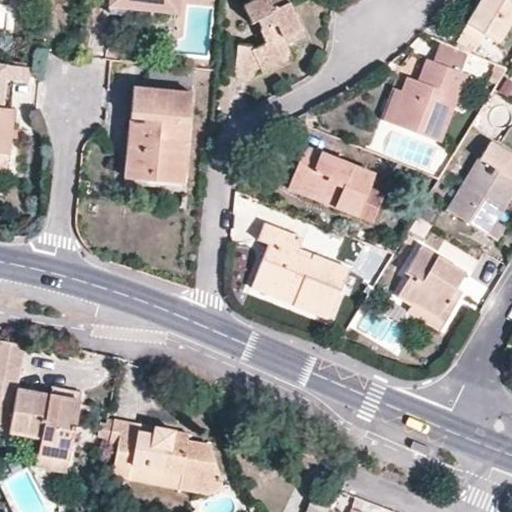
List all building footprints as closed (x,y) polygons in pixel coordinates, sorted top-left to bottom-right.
[(110,0),(110,7),(140,10),(147,7),(176,10),(176,0),(110,0)] [(256,0),(258,2),(245,7),(252,23),(257,21),(267,44),(254,50),(239,48),(235,76),(254,77),(256,67),(262,72),(293,57),(284,39),(301,30),(286,0),(256,0)] [(511,0),(481,0),(466,25),(484,36),(496,45),(511,21),(511,0)] [(473,52),(484,36),(466,25),(456,41),(473,52)] [(33,44),(33,53),(43,54),(43,46),(33,44)] [(440,48),(434,62),(461,73),(467,58),(440,48)] [(0,155),(8,157),(13,110),(4,109),(0,108),(0,79),(7,80),(27,82),(29,64),(0,60),(0,155)] [(461,73),(434,62),(428,60),(419,83),(408,80),(403,95),(391,125),(436,142),(464,74),(461,73)] [(192,94),(194,70),(150,65),(148,77),(133,88),(192,94)] [(189,124),(192,94),(133,88),(131,88),(128,118),(130,118),(123,177),(146,179),(147,171),(183,175),(188,124),(189,124)] [(381,122),(391,125),(403,95),(393,91),(381,122)] [(511,156),(491,144),(449,212),(495,240),(504,225),(495,219),(511,191),(511,156)] [(305,147),(291,180),(338,200),(334,207),(373,224),(385,196),(368,189),(374,176),(305,147)] [(147,171),(146,179),(183,183),(183,175),(147,171)] [(288,188),(334,207),(338,200),(291,180),(288,188)] [(418,220),(411,232),(423,240),(430,227),(418,220)] [(302,239),(265,225),(258,242),(267,246),(253,282),(295,298),(292,304),(329,318),(347,270),(313,256),(310,261),(296,255),(298,249),(302,239)] [(406,236),(402,241),(410,246),(413,240),(406,236)] [(398,295),(413,304),(444,323),(462,294),(455,291),(465,274),(420,248),(404,273),(410,277),(398,295)] [(311,254),(298,249),(296,255),(310,261),(313,256),(311,256),(311,254)] [(251,288),(292,304),(295,298),(253,282),(251,288)] [(439,331),(444,323),(413,304),(408,312),(439,331)] [(24,348),(0,342),(0,380),(12,383),(16,384),(24,348)] [(0,424),(4,426),(12,383),(0,380),(0,424)] [(39,440),(36,457),(68,463),(82,393),(52,387),(50,394),(18,388),(9,434),(39,440)] [(107,422),(101,420),(96,438),(103,439),(107,422)] [(189,437),(107,422),(103,439),(102,445),(114,447),(109,478),(127,482),(130,466),(181,476),(178,492),(204,497),(224,492),(208,446),(188,442),(189,437)] [(66,474),(68,463),(36,457),(34,467),(66,474)] [(127,482),(178,492),(181,476),(130,466),(127,482)] [(331,511),(357,511),(363,497),(338,487),(333,501),(329,511),(331,511)] [(328,511),(329,511),(333,501),(316,495),(308,511),(328,511)]
